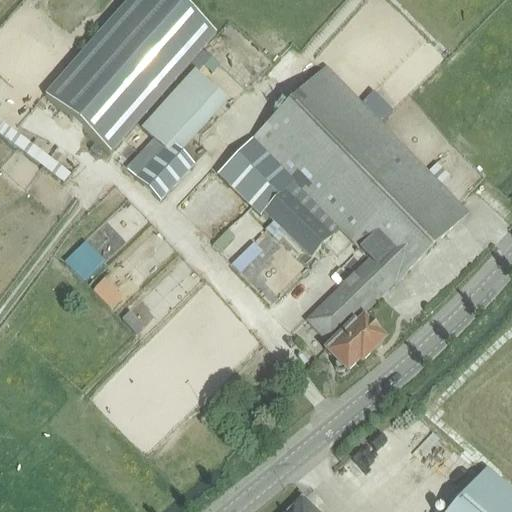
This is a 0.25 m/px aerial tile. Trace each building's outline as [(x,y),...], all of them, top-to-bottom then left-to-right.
[(130,0),(44,98),(110,156),(216,36),(174,0),(130,0)] [(336,372),(337,373),(339,374),(340,374),(342,373),(344,372),(346,375),(359,364),(360,365),(383,344),(361,321),(394,287),(396,286),(467,215),(326,69),(251,143),(252,145),(238,160),(217,181),(257,220),(263,215),(310,260),(334,237),(338,232),(342,236),(358,253),(367,261),(354,275),(305,323),(319,339),(327,348),(324,351),(335,363),(334,364),(334,365),(333,366),(333,367),(333,369),(334,370),(334,371),(336,372)] [(140,131),(162,151),(135,181),(160,204),(194,167),(181,155),(228,103),(194,72),(140,131)] [(441,471),(451,449),(441,443),(430,465),(441,471)] [(511,511),(511,499),(483,474),(450,511),(511,511)] [(315,511),(302,499),(288,511),(315,511)]
